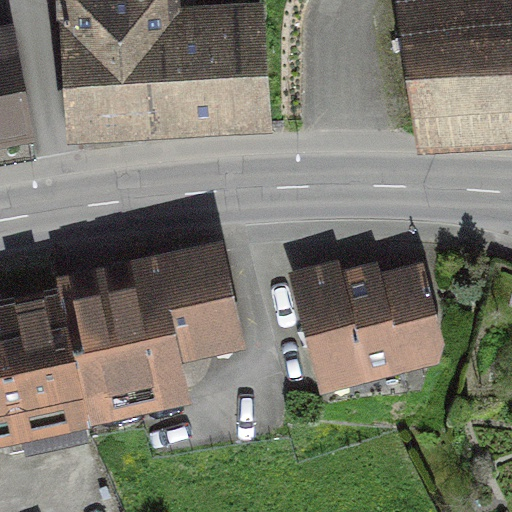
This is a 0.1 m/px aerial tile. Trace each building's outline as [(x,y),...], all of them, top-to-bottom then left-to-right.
[(56,0),(64,124),(264,113),(258,29),(172,33),(170,0),(56,0)] [(511,122),(511,18),(478,21),(477,0),(399,0),(418,127),(511,122)] [(0,134),(26,130),(8,32),(0,33),(0,134)] [(0,411),(12,409),(21,452),(82,439),(78,416),(81,415),(80,413),(80,411),(181,391),(171,347),(234,332),(217,249),(140,266),(53,286),(55,297),(2,308),(0,308),(0,411)] [(433,337),(416,273),(376,283),(374,274),(337,284),(334,272),(292,283),(315,370),(351,360),(355,372),(429,352),(433,337)]
